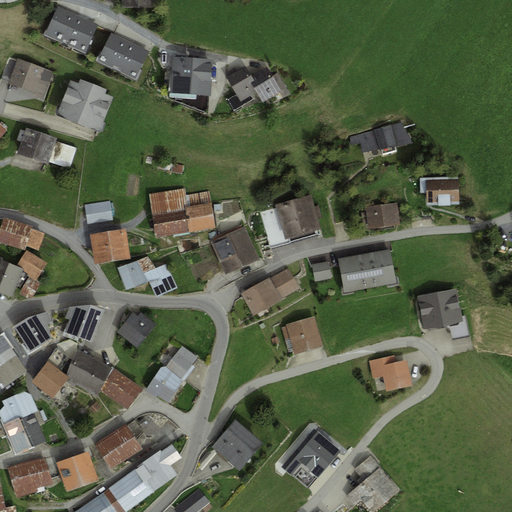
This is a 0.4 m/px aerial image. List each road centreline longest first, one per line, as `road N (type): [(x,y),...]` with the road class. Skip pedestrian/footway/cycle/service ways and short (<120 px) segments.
road 1 (residential): [(193,455),(248,391),(266,382),(416,344),(441,369),(436,384),(379,431),(308,511)]
road 2 (residential): [(217,312),(311,249),(469,231),(511,217)]
road 3 (residential): [(202,426),(151,407),(80,446),(0,463)]
road 4 (residential): [(64,0),(122,15),(165,44),(243,61)]
road 5 (residential): [(0,212),(79,248),(109,295)]
